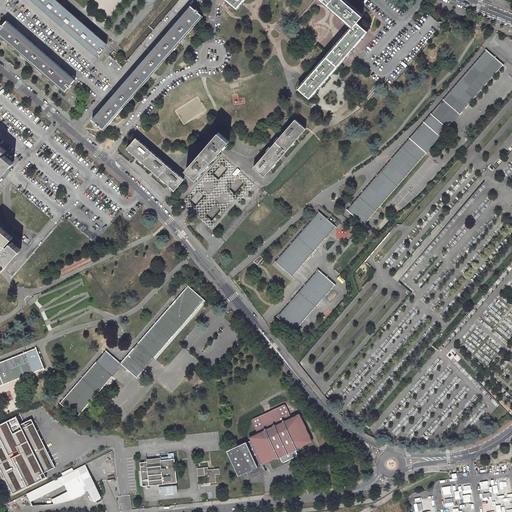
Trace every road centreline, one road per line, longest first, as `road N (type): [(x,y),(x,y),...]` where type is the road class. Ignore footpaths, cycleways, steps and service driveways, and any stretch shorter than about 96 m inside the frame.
road 1 (residential): [(67,127),(169,220),(334,421),(361,440)]
road 2 (residential): [(67,127),(175,0)]
road 3 (unclassified): [(197,511),(352,493)]
